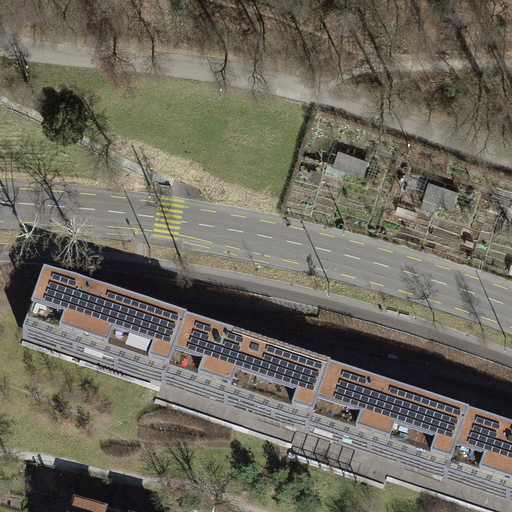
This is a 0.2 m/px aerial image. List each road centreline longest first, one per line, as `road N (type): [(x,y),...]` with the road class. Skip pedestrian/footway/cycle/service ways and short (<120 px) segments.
road 1 (tertiary): [(511,306),(324,248),(165,218),(0,205)]
road 2 (track): [(511,65),(379,62),(345,70),(328,94)]
